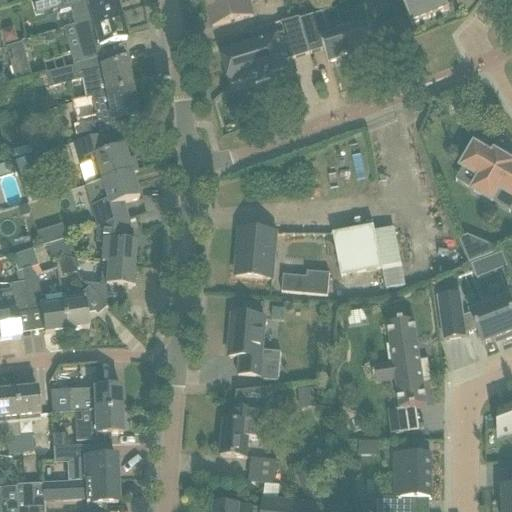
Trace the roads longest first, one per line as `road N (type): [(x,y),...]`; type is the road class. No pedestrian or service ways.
road 1 (residential): [(188,165),(231,158),(396,98)]
road 2 (residential): [(188,165),(176,359)]
road 3 (residential): [(0,367),(84,356),(176,359)]
road 4 (residential): [(163,0),(188,165)]
road 5 (residential): [(468,511),(473,399),(511,374)]
road 6 (residential): [(176,359),(165,511)]
